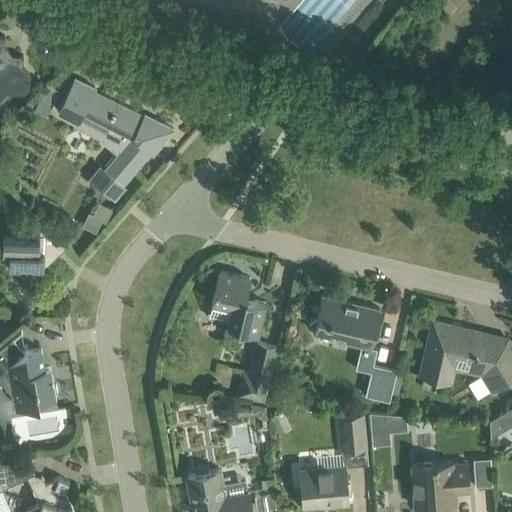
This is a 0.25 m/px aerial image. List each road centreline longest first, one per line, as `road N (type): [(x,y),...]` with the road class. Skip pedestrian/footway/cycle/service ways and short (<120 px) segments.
road 1 (residential): [(511,297),(169,219)]
road 2 (residential): [(133,511),(107,347),(109,310),(124,267),(169,219)]
road 3 (unclassified): [(511,140),(272,84)]
road 4 (unclassified): [(272,84),(103,28),(60,0)]
road 5 (residential): [(169,219),(258,115),(272,84)]
